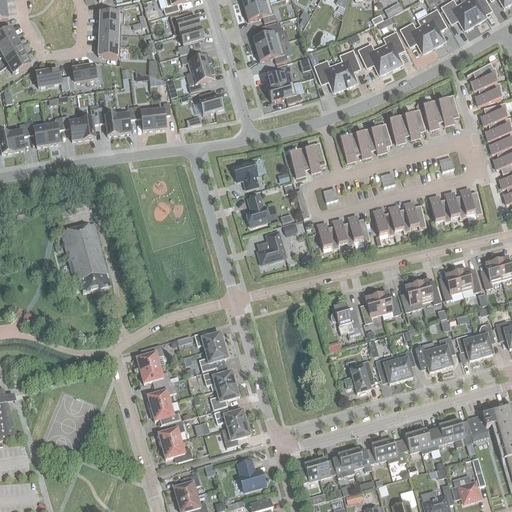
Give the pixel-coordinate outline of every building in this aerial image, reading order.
[(163,0),(166,9),(163,10),(165,17),(179,13),(177,7),(191,3),(190,0),(163,0)] [(245,0),(241,1),(244,13),(269,5),(267,0),(245,0)] [(339,0),(336,6),(344,11),(347,0),(339,0)] [(462,0),(459,2),(462,6),(475,27),(486,20),(480,10),(487,6),(482,0),(462,0)] [(511,0),(488,0),(491,4),(497,0),(503,10),(511,5),(511,0)] [(453,4),(441,11),(451,27),(458,24),(464,34),(475,27),(462,6),(456,9),(453,4)] [(269,5),(244,13),(248,24),(262,20),(264,26),(276,23),(274,17),(273,17),(269,5)] [(398,5),(393,8),(397,15),(402,12),(398,5)] [(436,13),(418,23),(433,51),(445,45),(439,34),(446,30),(436,13)] [(178,18),(169,20),(171,26),(175,38),(179,37),(200,31),(196,19),(191,20),(190,14),(178,18)] [(99,15),(99,26),(119,27),(123,28),(123,16),(99,15)] [(380,18),(371,22),(374,27),(383,23),(380,18)] [(389,20),(383,23),(386,29),(392,26),(389,20)] [(412,27),(400,33),(409,50),(416,46),(422,57),(433,51),(418,23),(421,29),(415,32),(412,27)] [(270,37),(252,42),(256,53),(281,46),(278,34),(282,33),(279,24),(267,28),(270,37)] [(99,26),(98,37),(119,38),(119,27),(99,26)] [(10,30),(0,35),(0,47),(15,39),(10,30)] [(200,31),(179,37),(183,49),(187,48),(188,54),(200,50),(198,44),(203,43),(200,31)] [(357,36),(350,40),(353,46),(360,43),(357,36)] [(385,46),(379,49),(390,73),(402,67),(397,57),(404,53),(395,36),(383,41),(385,46)] [(98,37),(98,48),(119,49),(119,38),(98,37)] [(15,39),(0,47),(0,53),(3,58),(20,49),(15,39)] [(281,46),(256,53),(259,64),(274,60),(275,66),(287,63),(285,57),(284,57),(281,46)] [(98,48),(98,59),(118,60),(119,49),(98,48)] [(370,48),(358,53),(366,71),(373,68),(379,79),(390,73),(379,49),(372,52),(370,48)] [(20,49),(3,58),(8,67),(25,58),(20,49)] [(342,65),(335,68),(345,91),(357,86),(352,75),(360,72),(352,54),(340,59),(342,65)] [(191,57),(179,60),(181,67),(187,66),(190,76),(211,70),(208,59),(193,63),(191,57)] [(25,58),(8,67),(13,77),(30,67),(25,58)] [(308,61),(299,63),(303,75),(311,72),(308,61)] [(496,87),(496,86),(493,78),(496,77),(494,70),(492,71),(490,66),(496,63),(496,62),(472,75),(473,76),(475,83),(471,84),(473,94),(477,93),(477,92),(496,87)] [(326,64),(314,69),(321,87),(328,85),(332,96),(345,91),(335,68),(329,70),(326,64)] [(73,79),(67,80),(69,92),(69,93),(76,92),(74,86),(96,82),(94,68),(72,72),(73,79)] [(279,78),(264,82),(267,93),(293,86),(289,75),(290,74),(289,68),(277,72),(279,78)] [(190,76),(186,77),(189,88),(188,88),(190,95),(202,92),(200,86),(214,82),(211,70),(190,76)] [(58,72),(35,76),(38,90),(60,86),(62,93),(69,92),(67,80),(60,81),(58,72)] [(129,72),(122,73),(123,81),(130,80),(129,72)] [(499,85),(496,86),(496,87),(477,92),(477,93),(479,98),(475,99),(478,109),(501,102),(498,94),(501,93),(499,85)] [(293,86),(267,93),(271,105),(285,101),(287,107),(301,103),(299,97),(296,98),(293,86)] [(212,94),(198,98),(200,104),(199,104),(202,117),(223,111),(219,98),(214,100),(212,94)] [(443,124),(444,128),(454,126),(452,121),(459,120),(452,98),(445,100),(446,103),(438,105),(443,124)] [(438,105),(437,102),(430,104),(431,107),(422,110),(429,133),(438,130),(437,126),(443,124),(438,105)] [(483,129),(488,128),(487,127),(506,122),(506,121),(504,113),(507,113),(505,105),(483,112),(485,118),(481,119),(483,129)] [(163,112),(152,113),(154,133),(166,131),(164,118),(170,118),(169,106),(163,106),(163,112)] [(140,109),(133,110),(135,122),(141,121),(142,134),(154,133),(152,113),(140,115),(140,109)] [(116,118),(119,137),(130,136),(129,122),(135,122),(133,110),(127,111),(128,116),(116,118)] [(410,138),(409,139),(410,143),(420,140),(419,136),(425,134),(419,112),(412,114),(413,117),(404,120),(410,138)] [(83,123),(80,123),(83,142),(95,140),(93,127),(99,126),(97,114),(91,115),(92,121),(88,122),(83,123)] [(104,114),(97,114),(99,126),(105,126),(107,139),(119,137),(116,118),(116,115),(104,117),(104,114)] [(403,140),(409,139),(410,138),(404,120),(404,117),(396,119),(397,122),(389,124),(395,147),(405,144),(403,140)] [(68,119),(62,120),(63,132),(64,132),(70,131),(71,144),(83,142),(80,123),(76,124),(69,125),(68,119)] [(56,127),(45,129),(48,148),(60,146),(57,133),(63,132),(62,120),(55,121),(56,127)] [(487,127),(488,128),(489,133),(485,135),(488,144),(511,137),(508,129),(511,128),(509,121),(506,121),(506,122),(487,127)] [(32,125),(26,126),(28,138),(34,137),(36,150),(48,148),(45,129),(33,131),(32,125)] [(9,135),(13,155),(24,152),(22,139),(28,138),(26,126),(19,128),(20,133),(9,135)] [(376,153),(375,153),(377,157),(386,154),(385,150),(391,148),(385,126),(378,128),(379,131),(371,134),(370,134),(376,153)] [(370,155),(375,153),(376,153),(370,134),(371,134),(370,131),(363,133),(364,136),(356,138),(355,138),(361,157),(360,157),(361,161),(371,159),(370,155)] [(0,151),(1,157),(13,155),(9,135),(9,133),(0,134),(0,151)] [(355,159),(360,157),(361,157),(355,138),(356,138),(355,135),(348,137),(348,140),(340,143),(346,166),(356,163),(355,159)] [(497,156),(499,161),(499,162),(511,157),(511,142),(511,141),(489,148),(492,157),(497,156)] [(310,172),(309,172),(311,176),(320,173),(319,169),(325,167),(319,146),(312,148),(313,151),(305,153),(304,153),(310,172)] [(304,174),(309,172),(310,172),(304,153),(305,153),(304,150),(297,152),(298,155),(289,158),(295,181),(305,178),(304,174)] [(511,157),(499,162),(499,161),(493,163),(496,173),(502,171),(503,177),(502,177),(502,178),(511,175),(511,157)] [(454,171),(451,160),(439,163),(442,175),(454,171)] [(244,182),(245,186),(244,186),(246,192),(258,189),(255,179),(257,178),(253,164),(233,170),(237,184),(244,182)] [(287,175),(280,177),(282,185),(290,183),(287,175)] [(395,187),(392,176),(380,179),(383,190),(395,187)] [(507,191),(509,196),(509,197),(511,195),(511,178),(499,183),(502,192),(507,191)] [(291,186),(284,189),(286,197),(294,195),(291,186)] [(338,202),(335,191),(323,194),(326,205),(338,202)] [(465,218),(466,217),(474,215),(475,218),(482,217),(476,195),(470,196),(469,192),(459,195),(460,199),(461,199),(465,218)] [(309,220),(301,193),(295,195),(303,222),(309,220)] [(511,195),(509,197),(509,196),(503,198),(506,208),(511,206),(511,207),(511,212),(511,195)] [(466,220),(466,217),(465,218),(461,199),(460,199),(454,200),(453,196),(444,198),(445,202),(450,221),(458,219),(459,222),(466,220)] [(251,213),(245,215),(250,230),(269,224),(265,209),(262,210),(259,199),(247,202),(249,210),(250,209),(251,213)] [(451,224),(450,221),(445,202),(439,204),(438,200),(429,202),(434,225),(443,223),(444,226),(451,224)] [(409,231),(418,229),(418,232),(426,230),(420,208),(414,210),(413,206),(403,208),(404,212),(405,212),(409,231)] [(388,212),(389,216),(394,235),(402,233),(403,236),(410,234),(409,231),(405,212),(404,212),(398,213),(398,209),(388,212)] [(389,216),(383,217),(382,213),(373,215),(378,238),(387,236),(388,239),(395,238),(394,235),(389,216)] [(353,244),(361,242),(362,245),(369,244),(364,222),(358,223),(357,219),(347,221),(348,225),(349,225),(353,244)] [(349,225),(348,225),(342,226),(342,222),(332,224),(333,229),(337,248),(338,247),(346,246),(347,249),(354,247),(353,244),(349,225)] [(327,230),(326,226),(317,228),(322,251),(331,249),(332,252),(339,251),(338,247),(337,248),(333,229),(327,230)] [(111,289),(94,227),(60,236),(74,285),(79,284),(83,297),(111,289)] [(285,238),(296,234),(294,227),(283,230),(285,238)] [(286,261),(278,235),(266,238),(270,252),(257,255),(261,268),(286,261)] [(495,262),(501,283),(511,280),(511,279),(511,270),(510,271),(507,260),(502,262),(501,260),(495,262)] [(490,286),(501,283),(495,262),(489,264),(490,265),(484,267),(487,277),(481,279),(486,294),(486,293),(486,292),(492,290),(490,286)] [(455,273),(461,294),(472,291),(473,295),(479,294),(480,295),(476,281),(470,282),(467,272),(462,273),(461,272),(455,273)] [(461,294),(455,273),(449,275),(450,276),(444,278),(447,289),(441,290),(445,305),(446,305),(445,303),(452,302),(450,297),(461,294)] [(415,285),(421,306),(432,302),(433,307),(439,305),(440,307),(436,292),(430,294),(427,283),(422,285),(421,283),(415,285)] [(421,306),(415,285),(409,287),(410,288),(404,290),(407,300),(401,302),(406,317),(406,316),(405,315),(422,310),(421,306)] [(381,295),(375,296),(381,317),(392,314),(393,318),(399,317),(400,318),(396,304),(390,305),(387,294),(382,296),(381,295)] [(370,320),(381,317),(375,296),(369,298),(370,299),(364,301),(367,312),(361,313),(366,328),(365,326),(372,324),(370,320)] [(348,319),(345,307),(333,310),(335,315),(334,316),(332,317),(331,318),(331,320),(331,321),(332,323),(333,324),(334,325),(337,324),(339,329),(340,336),(347,334),(347,335),(349,342),(362,338),(356,318),(349,320),(348,319)] [(509,352),(511,351),(511,330),(509,331),(506,324),(495,327),(500,344),(506,342),(509,352)] [(478,340),(475,341),(480,361),(492,357),(489,348),(489,347),(495,345),(490,331),(489,325),(481,327),(478,332),(479,334),(481,339),(478,340)] [(375,333),(368,335),(370,342),(378,339),(375,333)] [(203,347),(205,354),(223,349),(219,337),(207,340),(205,334),(194,338),(197,349),(203,347)] [(469,364),(480,361),(475,341),(468,343),(466,338),(456,341),(460,355),(466,354),(469,364)] [(435,353),(440,372),(452,369),(449,359),(455,357),(450,340),(439,343),(441,351),(435,353)] [(332,354),(344,351),(343,343),(331,346),(332,354)] [(373,360),(379,358),(374,343),(368,344),(373,360)] [(429,376),(440,372),(435,353),(432,345),(426,347),(414,350),(419,367),(426,365),(429,376)] [(136,361),(139,374),(159,368),(157,360),(162,358),(159,348),(145,352),(147,358),(136,361)] [(223,349),(205,354),(207,361),(198,363),(202,375),(216,370),(214,365),(226,361),(223,349)] [(395,364),(400,384),(412,380),(409,370),(415,368),(410,354),(399,357),(401,362),(395,364)] [(389,387),(400,384),(395,364),(394,364),(393,359),(386,361),(375,364),(379,379),(386,377),(389,387)] [(347,391),(354,389),(356,396),(359,395),(360,396),(365,395),(365,394),(370,392),(366,380),(372,378),(368,364),(356,367),(357,371),(350,373),(352,380),(344,382),(347,391)] [(154,384),(156,390),(170,385),(167,375),(161,376),(159,368),(139,374),(143,387),(154,384)] [(216,392),(234,388),(230,375),(218,379),(216,373),(202,377),(206,388),(214,386),(216,392)] [(173,385),(170,385),(156,390),(158,396),(147,399),(148,404),(146,405),(148,412),(170,406),(168,398),(176,395),(173,385)] [(237,400),(234,388),(216,392),(218,399),(209,401),(213,413),(227,409),(225,403),(237,400)] [(0,391),(0,443),(16,438),(6,400),(3,391),(0,391)] [(172,414),(170,406),(148,412),(150,420),(152,419),(154,425),(157,424),(159,430),(167,428),(181,423),(178,413),(172,414)] [(511,408),(466,422),(466,423),(471,438),(471,440),(472,444),(488,440),(487,435),(485,430),(491,428),(495,427),(511,484),(511,408)] [(227,431),(245,426),(241,414),(229,417),(227,412),(213,416),(217,427),(226,425),(227,431)] [(460,425),(459,422),(454,423),(454,422),(450,424),(449,425),(454,443),(464,440),(467,447),(473,445),(472,444),(471,440),(471,438),(466,423),(460,425)] [(157,437),(161,450),(181,444),(178,436),(184,434),(181,423),(167,428),(168,434),(157,437)] [(454,443),(449,425),(447,425),(443,425),(443,426),(438,428),(439,431),(433,433),(436,445),(437,448),(454,443)] [(248,438),(245,426),(227,431),(231,443),(224,445),(226,451),(238,448),(236,442),(248,438)] [(417,434),(415,434),(420,453),(421,457),(438,452),(437,448),(436,445),(433,433),(426,434),(426,431),(420,433),(420,432),(417,434)] [(405,441),(399,442),(403,455),(409,453),(409,456),(420,453),(415,434),(413,435),(409,435),(409,436),(404,438),(405,441)] [(402,455),(403,455),(399,442),(393,444),(392,441),(387,442),(386,442),(383,444),(381,444),(386,462),(388,466),(398,463),(399,467),(405,465),(402,455)] [(183,452),(181,444),(161,450),(165,462),(176,459),(178,465),(192,461),(189,450),(183,452)] [(376,465),(386,462),(381,444),(379,445),(376,445),(376,446),(371,447),(371,450),(365,452),(370,467),(376,465)] [(472,448),(466,450),(469,459),(475,457),(472,448)] [(350,453),(348,454),(353,472),(364,469),(365,475),(371,473),(370,467),(365,452),(359,454),(358,451),(353,452),(353,451),(350,453)] [(435,460),(443,458),(441,451),(433,453),(435,460)] [(338,460),(332,462),(336,477),(337,479),(354,475),(353,472),(348,454),(346,454),(342,454),(342,455),(337,457),(337,459),(338,460)] [(316,463),(314,464),(319,482),(330,479),(330,478),(336,477),(332,462),(326,464),(325,460),(320,462),(319,461),(316,463)] [(477,461),(471,463),(479,490),(485,488),(477,461)] [(254,476),(250,464),(238,468),(241,479),(239,480),(243,494),(265,488),(261,474),(254,476)] [(308,485),(319,482),(314,464),(312,464),(308,464),(308,465),(303,467),(304,470),(298,471),(302,486),(308,485)] [(410,479),(418,477),(416,470),(408,472),(410,479)] [(446,480),(443,471),(435,473),(438,482),(446,480)] [(173,491),(177,504),(196,498),(194,490),(200,488),(197,478),(182,482),(184,488),(173,491)] [(480,502),(475,485),(452,492),(455,502),(461,500),(462,503),(463,507),(480,502)] [(350,487),(344,489),(346,497),(352,495),(350,487)] [(389,487),(382,488),(384,497),(391,496),(389,487)] [(448,488),(442,489),(444,497),(450,495),(448,488)] [(416,507),(412,493),(400,496),(403,506),(392,509),(392,511),(410,511),(409,509),(416,507)] [(434,493),(420,497),(422,505),(424,511),(448,511),(444,497),(444,499),(437,501),(434,493)] [(196,498),(177,504),(179,511),(206,511),(204,505),(199,506),(196,498)] [(314,499),(307,501),(309,508),(316,506),(314,499)] [(271,511),(269,502),(250,507),(250,511),(271,511)] [(234,511),(244,509),(243,503),(233,506),(234,511)]
